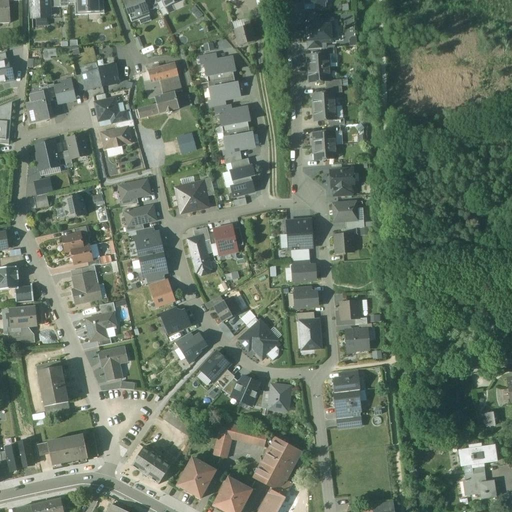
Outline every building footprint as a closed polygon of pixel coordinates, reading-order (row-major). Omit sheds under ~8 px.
[(8,0),(0,0),(0,23),(9,23),(10,23),(8,0)] [(32,0),(33,18),(49,18),(49,8),(48,0),(32,0)] [(48,0),(49,8),(60,8),(59,0),(48,0)] [(74,0),(75,4),(75,15),(88,15),(88,14),(100,13),(100,9),(105,9),(104,0),(74,0)] [(123,0),(129,16),(135,14),(137,18),(149,14),(143,0),(123,0)] [(154,0),(143,0),(148,12),(158,8),(154,0)] [(161,0),(166,8),(181,0),(161,0)] [(242,21),(233,24),(235,30),(245,27),(244,24),(242,21)] [(319,22),(306,23),(308,44),(326,43),(335,42),(333,21),(319,22)] [(244,24),(245,27),(235,30),(239,47),(255,42),(254,37),(250,22),(244,24)] [(205,52),(215,50),(213,42),(203,44),(205,52)] [(55,49),(43,50),(44,60),(51,60),(51,57),(56,57),(55,49)] [(323,55),(307,57),(308,70),(329,68),(328,55),(323,55)] [(205,64),(216,62),(215,56),(201,58),(202,64),(205,64)] [(205,64),(207,77),(233,72),(235,72),(232,59),(216,62),(205,64)] [(9,74),(7,62),(0,63),(0,82),(11,81),(13,80),(11,74),(9,74)] [(175,64),(156,69),(155,67),(152,68),(152,67),(147,69),(148,72),(151,81),(151,83),(160,81),(179,76),(175,64)] [(103,87),(119,84),(119,82),(118,76),(116,66),(99,69),(103,87)] [(329,68),(308,70),(309,83),(325,82),(330,81),(329,68)] [(99,88),(103,87),(99,69),(82,73),(83,76),(86,91),(95,89),(99,88)] [(234,78),(233,72),(207,77),(209,83),(234,78)] [(77,77),(80,92),(86,91),(83,76),(77,77)] [(179,76),(160,81),(164,96),(175,93),(182,91),(179,76)] [(209,83),(210,89),(235,85),(234,78),(209,83)] [(11,81),(0,82),(0,86),(0,89),(12,87),(11,81)] [(75,101),(71,81),(63,83),(63,85),(55,87),(57,98),(58,105),(75,101)] [(175,93),(164,96),(160,81),(151,83),(151,81),(145,83),(149,99),(155,98),(157,106),(146,108),(149,117),(167,113),(167,114),(172,113),(172,111),(179,109),(175,93)] [(237,84),(235,85),(210,89),(212,101),(212,103),(224,101),(240,98),(237,84)] [(50,99),(57,98),(54,85),(48,86),(48,87),(50,99)] [(50,99),(48,87),(42,89),(43,93),(46,106),(51,104),(50,99)] [(30,124),(49,120),(46,106),(43,93),(29,96),(31,103),(26,104),(30,124)] [(326,94),(313,95),(314,108),(335,107),(334,94),(326,94)] [(115,99),(95,104),(99,122),(112,119),(119,117),(118,115),(115,99)] [(225,106),(224,101),(212,103),(212,101),(207,103),(209,110),(215,108),(225,106)] [(0,107),(0,145),(9,146),(13,103),(0,107)] [(225,106),(215,108),(217,115),(220,115),(219,114),(231,111),(230,105),(225,106)] [(335,107),(314,108),(315,122),(328,121),(336,120),(335,107)] [(231,111),(219,114),(220,115),(222,127),(248,122),(249,122),(247,108),(231,111)] [(115,125),(128,122),(126,113),(118,115),(119,117),(112,119),(113,125),(115,125)] [(128,122),(115,125),(116,131),(128,128),(135,126),(133,120),(128,122)] [(248,122),(222,127),(223,133),(249,128),(248,122)] [(116,131),(101,134),(105,151),(132,144),(128,128),(116,131)] [(249,128),(223,133),(224,139),(250,134),(249,128)] [(329,133),(313,134),(314,148),(335,146),(334,133),(329,133)] [(250,134),(224,139),(227,153),(239,151),(254,148),(252,134),(250,134)] [(192,135),(180,138),(183,153),(196,149),(192,135)] [(84,136),(67,139),(70,152),(72,159),(88,156),(84,136)] [(55,147),(54,143),(35,147),(40,171),(41,171),(59,167),(58,160),(55,147)] [(61,145),(55,147),(58,160),(64,159),(63,153),(61,145)] [(335,146),(314,148),(315,161),(336,159),(335,146)] [(239,151),(227,153),(229,164),(231,164),(241,161),(239,151)] [(72,159),(70,152),(63,153),(64,159),(66,169),(73,168),(72,159)] [(241,161),(231,164),(233,172),(250,167),(248,159),(241,161)] [(233,172),(231,172),(233,182),(250,178),(255,177),(252,167),(250,167),(233,172)] [(352,170),(331,172),(332,181),(331,182),(331,184),(332,185),(332,188),(351,187),(353,186),(353,182),(353,175),(352,170)] [(211,178),(201,180),(201,184),(202,183),(206,198),(215,196),(211,178)] [(250,178),(234,182),(236,187),(251,183),(250,178)] [(39,197),(53,193),(49,180),(36,183),(39,197)] [(147,181),(119,187),(122,202),(137,198),(150,196),(147,181)] [(201,184),(176,189),(182,213),(208,208),(206,198),(202,183),(201,184)] [(236,187),(231,188),(234,198),(254,193),(252,183),(251,183),(236,187)] [(351,187),(333,188),(334,198),(352,197),(351,187)] [(47,195),(34,198),(37,210),(50,207),(47,195)] [(82,197),(80,196),(65,199),(63,202),(67,218),(69,220),(84,217),(86,214),(82,197)] [(138,204),(137,198),(122,202),(120,202),(121,208),(138,204)] [(356,202),(333,204),(334,223),(346,222),(358,221),(356,202)] [(153,208),(125,214),(128,227),(143,224),(156,222),(153,208)] [(311,220),(287,222),(289,250),(291,250),(309,249),(313,248),(311,220)] [(358,221),(346,222),(346,229),(356,229),(364,228),(364,221),(358,221)] [(144,230),(143,224),(128,227),(126,228),(127,234),(136,232),(144,230)] [(87,227),(75,230),(76,235),(81,234),(81,235),(88,234),(87,227)] [(232,227),(214,231),(219,253),(228,251),(229,254),(237,252),(236,247),(232,230),(232,227)] [(139,244),(156,240),(153,228),(144,230),(136,232),(139,244)] [(207,228),(194,232),(195,238),(202,237),(204,242),(210,240),(207,228)] [(240,228),(232,230),(236,247),(243,246),(240,228)] [(76,235),(63,238),(66,253),(72,251),(84,248),(81,235),(81,234),(76,235)] [(343,236),(335,236),(336,254),(353,253),(352,235),(343,236)] [(195,238),(188,240),(197,273),(199,273),(199,275),(202,276),(208,274),(209,272),(209,270),(211,270),(204,242),(202,237),(195,238)] [(163,253),(160,239),(156,240),(139,244),(135,244),(139,258),(163,253)] [(90,247),(84,248),(72,251),(75,265),(88,262),(93,261),(92,260),(90,247)] [(309,249),(291,250),(292,262),(310,261),(309,249)] [(166,267),(163,253),(139,258),(142,273),(145,272),(162,268),(166,267)] [(93,261),(88,262),(89,267),(95,266),(101,265),(100,258),(92,260),(93,261)] [(89,267),(82,269),(83,275),(93,273),(94,274),(97,273),(95,266),(89,267)] [(310,267),(292,268),(293,282),(315,281),(315,274),(316,273),(316,268),(314,267),(314,266),(310,267)] [(0,290),(14,290),(18,289),(18,280),(19,280),(18,273),(17,273),(17,268),(0,269),(0,290)] [(165,281),(162,268),(145,272),(148,286),(150,286),(165,281)] [(83,275),(73,277),(75,290),(72,291),(75,305),(99,300),(94,274),(93,273),(83,275)] [(165,281),(150,286),(152,292),(168,287),(166,280),(165,281)] [(168,287),(152,292),(157,307),(174,302),(169,286),(168,287)] [(18,289),(14,290),(15,304),(34,302),(32,288),(18,289)] [(312,293),(294,294),(295,309),(317,307),(316,293),(312,293)] [(232,298),(224,302),(223,302),(214,307),(223,323),(232,318),(232,317),(240,312),(232,298)] [(358,302),(340,304),(342,321),(355,320),(359,319),(359,316),(361,316),(360,310),(358,311),(358,302)] [(114,303),(100,306),(103,316),(114,314),(116,313),(114,303)] [(35,308),(11,311),(13,328),(22,328),(36,326),(35,308)] [(176,308),(160,314),(163,322),(164,321),(164,320),(179,314),(176,308)] [(11,311),(3,312),(5,334),(9,334),(22,333),(22,328),(13,328),(11,311)] [(179,314),(164,320),(164,321),(170,335),(190,326),(184,311),(179,314)] [(103,316),(86,320),(91,342),(97,341),(107,339),(107,338),(105,330),(117,327),(114,314),(103,316)] [(300,323),(314,322),(314,314),(296,315),(296,323),(300,323)] [(246,327),(249,331),(258,322),(255,319),(246,327)] [(269,334),(258,322),(249,331),(239,340),(249,351),(252,349),(269,334)] [(314,322),(300,323),(302,350),(321,349),(319,322),(314,322)] [(359,331),(347,332),(347,338),(345,341),(345,344),(347,345),(348,345),(348,348),(346,348),(347,354),(355,353),(355,351),(368,350),(366,331),(359,331)] [(22,333),(9,334),(9,343),(22,341),(23,341),(23,338),(22,333)] [(194,339),(191,333),(175,342),(179,349),(180,348),(179,347),(194,339)] [(279,345),(269,334),(252,349),(263,360),(267,356),(276,347),(279,345)] [(194,339),(179,347),(180,348),(190,364),(206,347),(199,335),(194,339)] [(107,339),(97,341),(99,347),(112,344),(110,337),(107,338),(107,339)] [(276,347),(267,356),(272,361),(278,355),(279,350),(276,347)] [(125,348),(98,353),(102,368),(105,368),(108,382),(123,379),(119,364),(128,362),(125,348)] [(201,370),(214,382),(226,369),(230,365),(217,353),(201,370)] [(60,362),(37,366),(38,372),(61,368),(60,362)] [(61,368),(38,372),(45,407),(68,403),(61,368)] [(226,369),(214,382),(223,391),(234,379),(235,378),(226,369)] [(232,398),(242,402),(251,381),(241,376),(238,383),(232,398)] [(341,379),(334,380),(335,394),(358,391),(358,392),(359,391),(357,377),(341,379)] [(232,398),(238,383),(234,379),(223,391),(222,391),(232,398)] [(261,385),(251,381),(242,402),(251,406),(258,391),(261,385)] [(135,383),(122,382),(121,390),(134,391),(135,383)] [(291,388),(272,386),(271,393),(269,410),(288,412),(291,388)] [(264,392),(258,391),(251,406),(262,409),(264,392)] [(358,391),(335,394),(334,394),(336,408),(357,406),(359,403),(358,392),(358,391)] [(271,393),(264,392),(262,409),(269,410),(271,393)] [(68,403),(45,407),(47,419),(71,414),(68,403)] [(357,406),(336,408),(338,420),(354,418),(353,412),(358,412),(357,406)] [(195,429),(169,412),(163,420),(189,438),(195,429)] [(493,414),(483,415),(485,428),(495,426),(493,414)] [(354,418),(338,420),(339,428),(355,426),(354,418)] [(267,435),(222,423),(214,456),(226,459),(231,441),(230,440),(232,438),(233,440),(264,447),(267,435)] [(94,433),(83,436),(88,459),(99,457),(94,433)] [(83,436),(48,443),(50,455),(53,466),(88,459),(83,436)] [(301,452),(275,439),(254,478),(273,488),(273,487),(288,495),(291,488),(293,485),(286,481),(301,452)] [(34,465),(29,442),(17,444),(18,446),(22,468),(23,468),(34,465)] [(50,455),(48,443),(36,445),(38,457),(50,455)] [(481,444),(469,446),(469,449),(459,451),(462,467),(472,465),(472,468),(484,467),(484,464),(496,462),(494,446),(481,447),(481,444)] [(18,446),(6,448),(11,472),(23,469),(23,468),(22,468),(18,446)] [(171,466),(144,447),(131,466),(159,485),(171,466)] [(216,471),(195,460),(192,465),(189,464),(180,481),(183,483),(180,488),(201,499),(216,471)] [(240,511),(252,491),(231,480),(229,485),(226,483),(216,501),(219,503),(216,508),(224,511),(240,511)] [(494,481),(479,483),(478,480),(474,480),(463,482),(465,497),(480,494),(481,500),(496,497),(494,481)] [(288,495),(273,487),(273,488),(259,511),(278,511),(282,505),(288,495)] [(288,495),(282,505),(291,509),(300,492),(291,488),(288,495)] [(64,511),(61,500),(46,503),(47,511),(64,511)] [(392,511),(391,502),(372,504),(373,511),(392,511)] [(47,511),(46,503),(31,506),(32,511),(47,511)]
